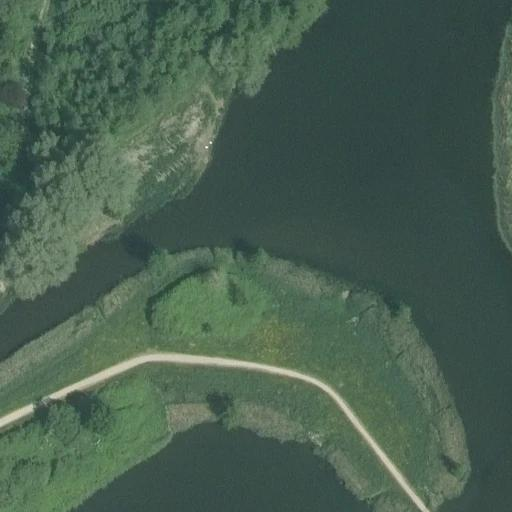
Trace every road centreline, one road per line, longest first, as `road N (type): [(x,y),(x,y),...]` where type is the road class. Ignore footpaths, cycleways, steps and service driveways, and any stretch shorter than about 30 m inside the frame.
road 1 (track): [(243,0),(224,38),(154,109),(47,189)]
road 2 (track): [(0,149),(20,122),(40,0)]
road 3 (track): [(64,219),(20,122),(0,115)]
